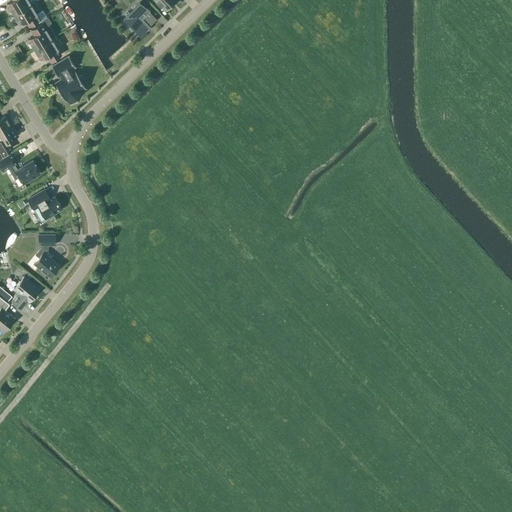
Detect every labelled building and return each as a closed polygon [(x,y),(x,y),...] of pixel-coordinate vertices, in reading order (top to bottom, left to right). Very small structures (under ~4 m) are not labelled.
[(27,0),(12,0),(6,4),(13,14),(30,3),(27,0)] [(152,10),(142,0),(125,17),(143,36),(152,27),(151,26),(158,19),(151,11),(152,10)] [(155,0),(166,11),(176,0),(155,0)] [(39,19),(30,3),(13,14),(19,24),(25,20),(28,26),(39,19)] [(51,39),(42,23),(30,29),(34,35),(28,39),(34,49),(42,44),(51,39)] [(51,39),(42,44),(34,49),(40,59),(46,55),(50,61),(61,54),(51,39)] [(69,56),(68,56),(51,66),(58,76),(59,75),(62,79),(55,83),(58,89),(58,90),(60,94),(61,94),(65,100),(66,99),(71,104),(75,100),(76,99),(79,96),(80,94),(84,90),(83,89),(86,87),(82,82),(83,82),(83,79),(81,76),(79,75),(78,76),(75,70),(74,71),(72,68),(75,66),(69,56)] [(0,132),(12,126),(6,115),(0,118),(0,132)] [(12,126),(0,132),(0,153),(8,148),(5,143),(18,136),(12,126)] [(33,160),(17,170),(14,165),(15,164),(10,155),(0,160),(0,167),(3,171),(8,168),(15,179),(19,177),(23,184),(40,173),(33,160)] [(37,216),(42,213),(45,218),(62,209),(55,197),(48,201),(41,190),(29,198),(32,204),(31,205),(34,210),(33,213),(35,215),(37,216)] [(48,245),(54,245),(54,234),(39,234),(39,245),(41,248),(35,255),(39,258),(34,264),(49,277),(59,265),(45,253),(48,250),(48,245)] [(12,301),(21,309),(28,300),(29,301),(39,289),(24,276),(13,289),(18,293),(12,301)] [(0,291),(9,297),(12,291),(0,283),(0,291)] [(0,329),(3,333),(15,318),(5,310),(9,304),(0,296),(0,329)]
